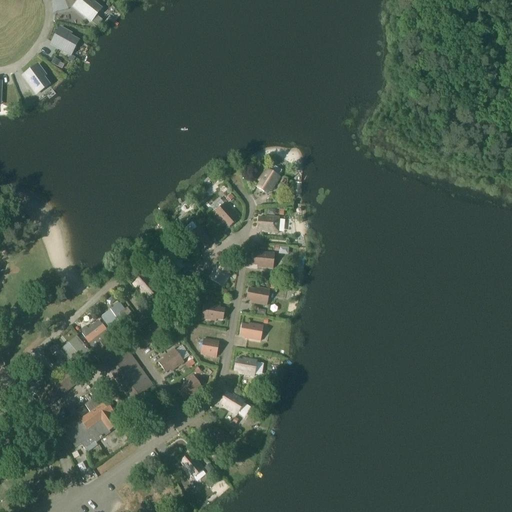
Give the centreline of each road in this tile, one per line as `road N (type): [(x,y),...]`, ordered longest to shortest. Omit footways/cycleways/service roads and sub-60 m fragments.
road 1 (unknown): [(138,312),(112,335),(111,350),(164,437)]
road 2 (unclassified): [(55,511),(175,429)]
